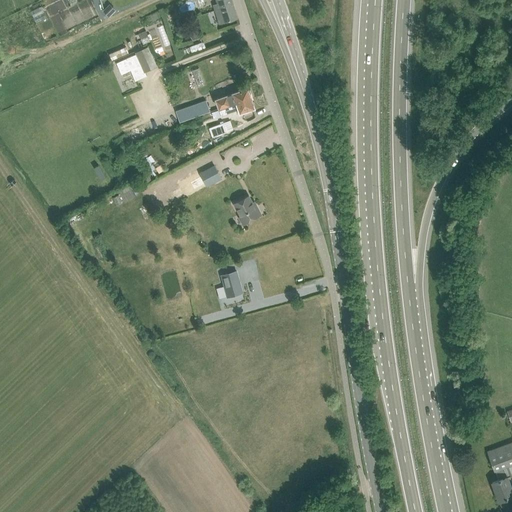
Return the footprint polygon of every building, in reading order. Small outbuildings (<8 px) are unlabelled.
[(231,0),(216,0),(218,3),(213,4),(219,24),(224,23),(228,21),(238,18),(231,0)] [(41,6),(31,11),(36,22),(47,17),(41,6)] [(150,41),(146,30),(138,34),(142,44),(150,41)] [(191,32),(194,41),(201,39),(198,30),(191,32)] [(203,41),(195,44),(190,46),(193,53),(206,48),(203,41)] [(136,54),(117,63),(122,74),(131,70),(136,81),(147,76),(145,72),(158,66),(148,46),(135,52),(136,54)] [(233,93),(216,99),(219,108),(219,109),(251,98),(250,95),(251,94),(250,91),(249,90),(248,88),(239,91),(233,93)] [(251,98),(219,109),(220,110),(221,115),(226,114),(239,109),(240,113),(245,111),(255,108),(254,107),(255,105),(254,102),(253,102),(251,98)] [(206,100),(176,111),(180,122),(210,112),(206,100)] [(223,123),(209,128),(212,137),(227,132),(223,123)] [(214,165),(179,184),(186,197),(221,179),(214,165)] [(129,185),(119,191),(125,201),(135,195),(129,185)] [(248,196),(240,201),(235,203),(245,223),(261,215),(257,206),(255,207),(248,196)] [(243,293),(237,271),(221,275),(227,297),(243,293)] [(488,452),(490,457),(495,471),(495,470),(503,467),(511,464),(511,448),(508,450),(506,445),(488,452)] [(503,467),(495,470),(499,480),(492,482),(499,501),(500,501),(501,506),(504,508),(506,508),(511,506),(511,505),(511,489),(507,477),(503,467)]
